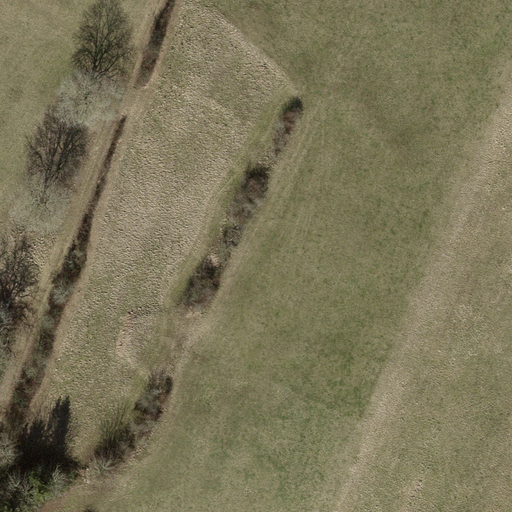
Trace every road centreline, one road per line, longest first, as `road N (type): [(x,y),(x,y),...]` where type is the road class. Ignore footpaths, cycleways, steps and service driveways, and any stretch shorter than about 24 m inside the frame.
road 1 (track): [(0,422),(158,0)]
road 2 (track): [(129,73),(20,0)]
